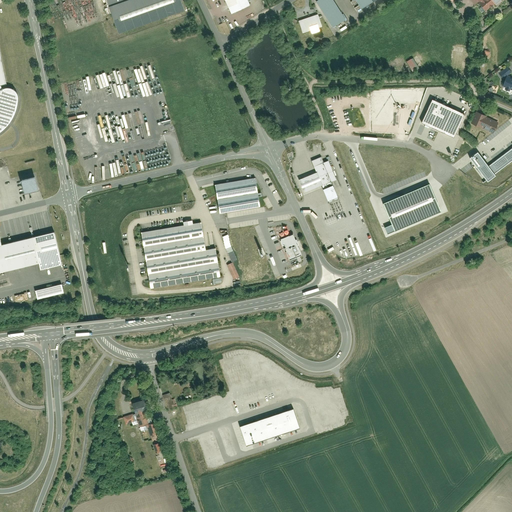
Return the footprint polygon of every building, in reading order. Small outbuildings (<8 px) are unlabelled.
[(182,0),(106,0),(119,34),(187,11),(182,0)] [(246,0),(222,0),(230,14),(249,5),(246,0)] [(344,21),(330,0),(318,0),(314,3),(331,29),(344,21)] [(376,0),(353,0),(360,11),(376,0)] [(487,10),(495,3),(492,0),(482,0),(480,2),(483,6),(486,10),(487,10)] [(317,15),(297,21),(301,34),(321,28),(317,15)] [(0,92),(4,91),(3,85),(9,84),(0,37),(0,92)] [(411,58),(406,61),(411,70),(417,66),(411,58)] [(506,66),(496,74),(503,80),(501,86),(505,92),(511,91),(511,76),(508,77),(511,72),(506,66)] [(21,95),(15,89),(7,89),(4,91),(0,92),(0,136),(5,133),(12,126),(18,117),(21,104),(21,95)] [(464,114),(431,100),(420,124),(454,138),(464,114)] [(496,120),(481,114),(476,127),(491,133),(496,120)] [(478,151),(468,158),(486,184),(495,177),(494,174),(511,160),(511,148),(489,165),(478,151)] [(316,172),(322,186),(328,201),(338,197),(332,183),(337,181),(329,162),(325,164),(322,157),(311,161),(316,172)] [(316,172),(299,179),(305,193),(322,186),(316,172)] [(36,177),(21,181),(24,194),(39,190),(36,177)] [(253,179),(213,186),(218,213),(258,206),(253,179)] [(394,231),(440,211),(429,184),(382,204),(394,231)] [(138,228),(148,285),(218,273),(213,244),(203,246),(199,218),(138,228)] [(295,232),(282,237),(291,260),(304,255),(295,232)] [(221,237),(231,262),(237,259),(227,234),(221,237)] [(0,272),(39,263),(32,237),(2,244),(0,239),(0,272)] [(232,262),(226,264),(233,279),(239,277),(232,262)] [(62,283),(33,290),(35,299),(64,292),(62,283)] [(170,392),(162,395),(167,410),(177,406),(174,399),(172,400),(170,392)] [(148,399),(133,404),(141,428),(151,425),(146,412),(152,410),(148,399)] [(290,408),(237,426),(243,446),(297,428),(290,408)] [(136,422),(134,415),(125,417),(127,425),(136,422)] [(158,422),(148,426),(152,436),(155,435),(155,433),(162,431),(158,422)]
